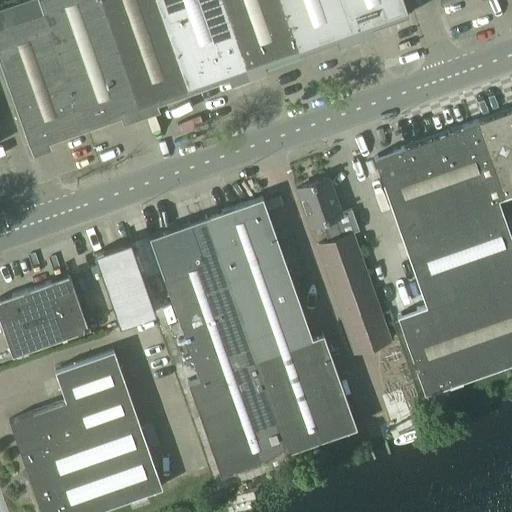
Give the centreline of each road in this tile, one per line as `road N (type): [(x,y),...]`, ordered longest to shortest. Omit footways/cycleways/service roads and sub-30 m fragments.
road 1 (unclassified): [(41,219),(450,75)]
road 2 (unclassified): [(41,219),(0,102)]
